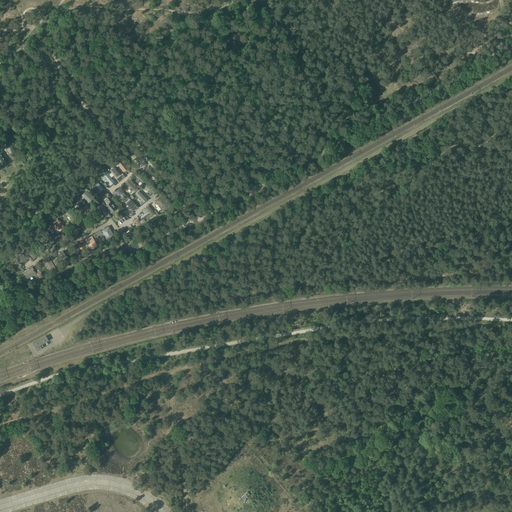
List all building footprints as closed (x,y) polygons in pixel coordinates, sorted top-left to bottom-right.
[(117,164),(116,165),(117,167),(119,165),(123,172),(128,168),(122,160),(117,164)] [(114,166),(110,170),(116,178),(121,174),(114,166)] [(137,172),(135,175),(138,178),(135,181),(138,183),(141,180),(142,182),(145,179),(137,172)] [(104,176),(101,178),(103,181),(106,179),(111,185),(115,182),(107,173),(103,176),(104,176)] [(129,180),(126,183),(133,190),(136,188),(129,180)] [(148,183),(146,185),(150,189),(148,192),(150,194),(152,192),(153,193),(155,190),(148,183)] [(90,188),(99,198),(103,194),(101,191),(95,184),(94,184),(90,188)] [(120,189),(114,194),(117,197),(120,195),(124,199),(126,196),(120,189)] [(82,194),(89,202),(93,198),(87,190),(82,194)] [(138,199),(140,201),(141,200),(143,202),(146,200),(139,191),(136,194),(139,198),(138,199)] [(161,196),(155,200),(161,209),(166,205),(167,204),(168,204),(166,202),(161,196)] [(107,198),(104,200),(108,204),(106,206),(105,206),(111,213),(111,212),(116,208),(111,201),(111,202),(110,202),(107,198)] [(128,202),(126,203),(133,211),(135,209),(138,207),(130,199),(128,202)] [(83,210),(86,207),(79,200),(76,202),(83,210)] [(152,216),(155,214),(148,206),(146,208),(148,211),(152,216)] [(72,220),(75,217),(68,210),(65,212),(72,220)] [(92,215),(89,217),(95,225),(98,223),(92,215)] [(55,222),(52,224),(59,231),(61,229),(64,227),(57,219),(55,222)] [(88,219),(81,223),(86,232),(93,229),(93,228),(91,226),(88,219)] [(114,236),(109,226),(101,230),(107,240),(114,236)] [(48,231),(45,234),(47,236),(50,240),(49,241),(51,243),(52,242),(55,239),(48,231)] [(65,244),(68,241),(62,234),(59,236),(65,244)] [(98,246),(92,236),(85,239),(91,250),(98,246)] [(77,245),(73,247),(78,256),(82,254),(77,245)] [(29,248),(26,251),(34,259),(37,256),(29,248)] [(22,265),(30,257),(24,251),(16,258),(22,265)] [(63,251),(60,254),(65,262),(69,260),(63,251)] [(49,258),(42,262),(48,271),(55,266),(49,258)] [(32,267),(23,272),(27,279),(36,273),(32,267)] [(37,351),(42,348),(40,345),(44,342),(48,340),(46,336),(33,343),(37,351)]
